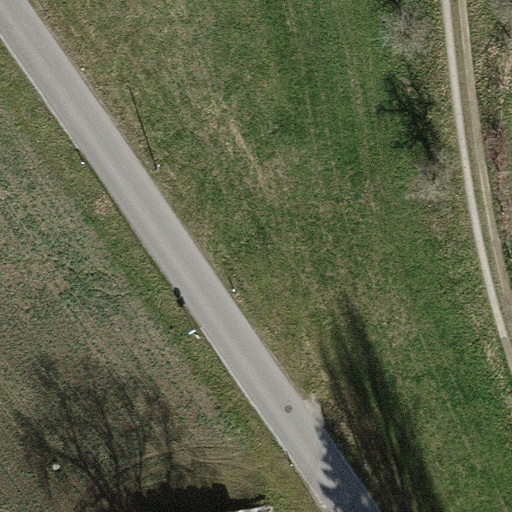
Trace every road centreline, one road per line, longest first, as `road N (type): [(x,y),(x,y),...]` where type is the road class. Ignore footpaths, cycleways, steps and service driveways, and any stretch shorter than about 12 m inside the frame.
road 1 (unclassified): [(358,511),(5,0)]
road 2 (track): [(511,306),(487,223),(460,0)]
